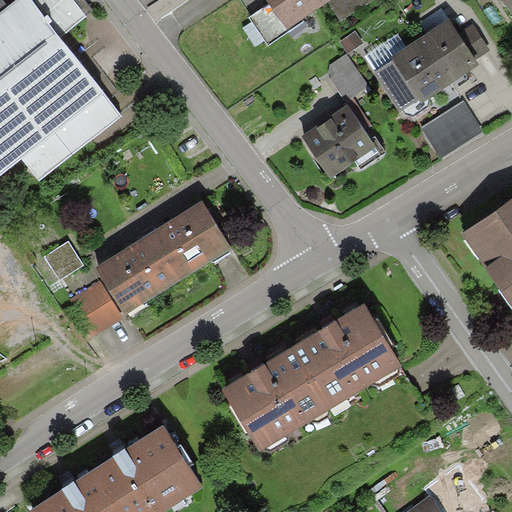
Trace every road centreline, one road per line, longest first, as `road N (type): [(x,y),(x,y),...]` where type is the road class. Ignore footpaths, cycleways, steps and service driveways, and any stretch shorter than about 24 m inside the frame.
road 1 (residential): [(313,254),(0,457)]
road 2 (residential): [(313,254),(123,0)]
road 3 (residential): [(386,220),(511,391)]
road 4 (residential): [(511,144),(386,220)]
